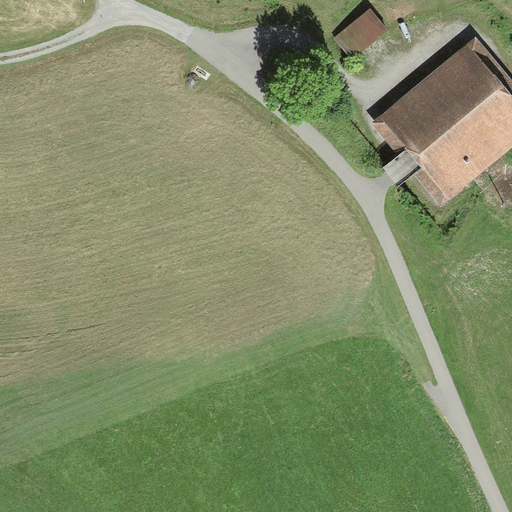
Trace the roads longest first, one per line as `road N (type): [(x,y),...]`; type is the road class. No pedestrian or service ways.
road 1 (track): [(500,511),(385,225),(290,106),(208,49),(127,8)]
road 2 (track): [(208,49),(273,30),(310,33),(359,77)]
road 3 (track): [(127,8),(53,46),(0,55)]
